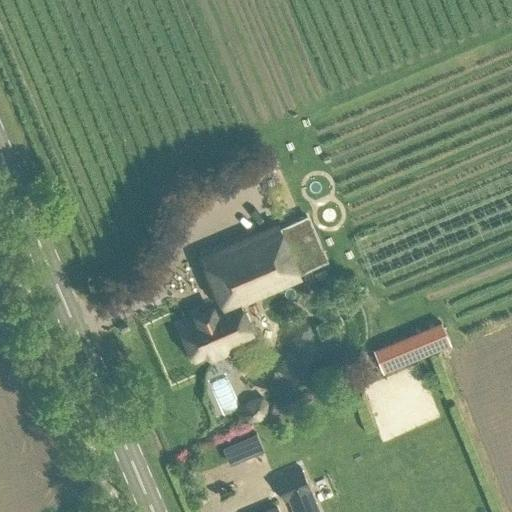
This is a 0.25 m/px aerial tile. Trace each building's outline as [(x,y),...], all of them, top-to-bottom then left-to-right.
[(299,275),(298,273),(328,260),(307,213),(277,225),(277,224),(201,256),(222,307),(212,311),(210,307),(195,314),(196,318),(179,325),(193,358),(208,352),(211,357),(223,351),(221,346),(252,333),(238,301),(299,275)] [(439,320),(416,329),(425,351),(448,342),(439,320)] [(250,395),(240,404),(240,411),(247,419),(259,418),(265,412),(267,399),(262,394),(250,395)] [(244,436),(222,446),(229,463),(236,460),(251,454),(246,442),(244,436)] [(222,472),(231,491),(269,473),(260,454),(222,472)] [(337,488),(360,479),(352,458),(329,467),(337,488)] [(299,465),(273,476),(283,501),(288,499),(292,509),(293,511),(319,511),(315,499),(310,489),(299,465)] [(279,511),(276,503),(256,511),(279,511)]
